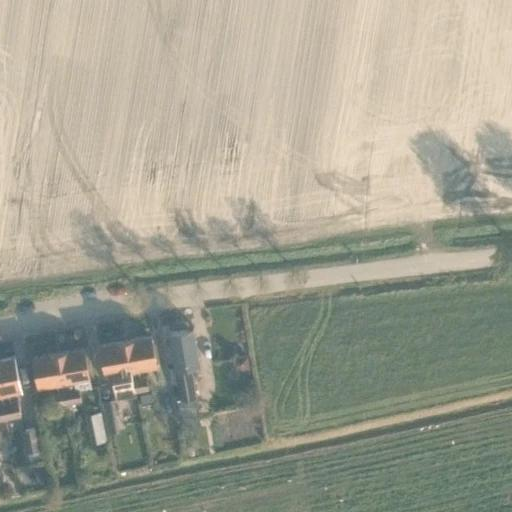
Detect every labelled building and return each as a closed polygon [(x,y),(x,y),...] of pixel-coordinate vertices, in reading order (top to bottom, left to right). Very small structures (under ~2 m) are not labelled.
[(169,330),(181,397),(177,398),(182,424),(201,420),(196,395),(197,395),(192,363),(200,362),(194,326),(169,330)] [(152,333),(126,338),(136,394),(135,388),(149,386),(146,373),(139,375),(138,367),(157,363),(152,333)] [(116,397),(136,394),(126,338),(100,342),(105,372),(111,371),(116,397)] [(85,345),(59,349),(68,400),(82,398),(80,389),(92,387),(91,379),(90,375),(85,345)] [(68,400),(59,349),(33,354),(39,384),(58,381),(59,389),(52,390),(54,403),(68,400)] [(250,367),(248,353),(234,356),(236,363),(242,368),(250,367)] [(15,354),(0,357),(0,387),(6,416),(21,413),(18,397),(8,399),(6,391),(22,389),(15,354)] [(141,402),(153,399),(151,390),(139,392),(141,402)] [(114,396),(102,398),(105,415),(117,413),(114,396)] [(257,439),(251,406),(213,413),(218,445),(257,439)] [(87,413),(92,439),(107,436),(102,410),(87,413)] [(22,429),(27,450),(42,446),(37,425),(22,429)]
